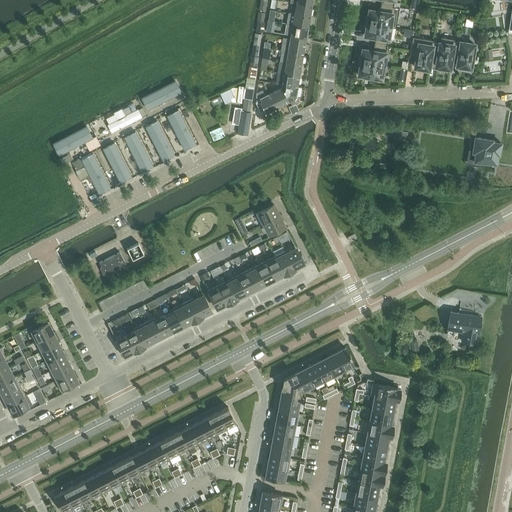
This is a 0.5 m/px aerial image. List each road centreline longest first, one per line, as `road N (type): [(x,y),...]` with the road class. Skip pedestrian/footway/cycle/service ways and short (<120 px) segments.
road 1 (residential): [(310,271),(108,375)]
road 2 (unclassified): [(324,105),(511,92)]
road 3 (residential): [(44,249),(108,375)]
road 4 (residential): [(96,221),(212,161)]
road 5 (tertiary): [(127,410),(243,351)]
road 6 (tertiary): [(396,272),(511,212)]
road 7 (residential): [(242,511),(264,397),(259,386)]
road 8 (residential): [(212,161),(324,105)]
road 9 (tertiary): [(19,465),(127,410)]
